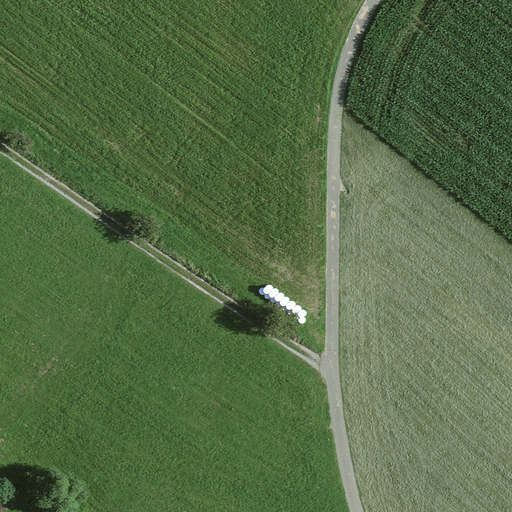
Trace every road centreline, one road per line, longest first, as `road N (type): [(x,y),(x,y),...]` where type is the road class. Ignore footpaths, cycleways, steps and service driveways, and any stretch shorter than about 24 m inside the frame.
road 1 (track): [(357,511),(333,370),(331,153),(336,77),(364,0)]
road 2 (track): [(333,370),(0,145)]
